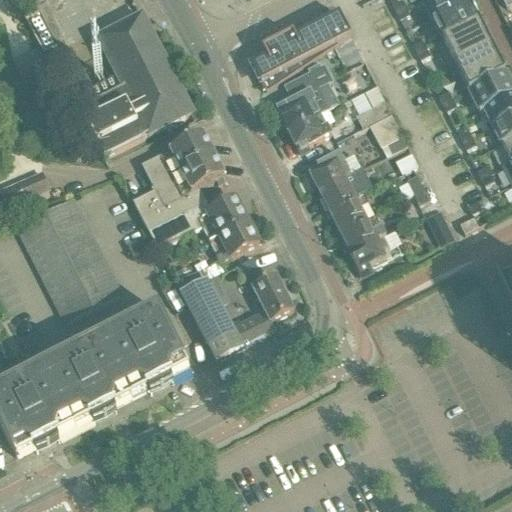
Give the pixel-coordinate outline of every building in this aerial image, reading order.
[(466,0),(429,0),(422,4),(432,23),(468,5),(466,0)] [(511,0),(500,0),(508,13),(511,11),(511,0)] [(402,4),(392,9),(396,17),(406,12),(402,4)] [(468,5),(432,23),(442,44),(434,48),(434,49),(479,26),(468,5)] [(406,12),(396,17),(400,25),(410,20),(406,12)] [(340,19),(296,41),(294,38),(263,54),(268,63),(253,71),(267,97),(268,96),(338,50),(337,49),(352,41),(340,19)] [(147,145),(194,121),(142,21),(98,43),(117,81),(73,103),(105,164),(145,143),(145,142),(146,142),(147,145)] [(427,53),(422,56),(426,64),(438,57),(447,75),(492,52),(479,26),(434,49),(427,53)] [(423,45),(413,50),(417,58),(422,56),(427,53),(423,45)] [(58,73),(74,64),(64,46),(58,49),(59,49),(48,54),(58,73)] [(492,52),(447,75),(448,75),(456,71),(469,96),(506,77),(492,52)] [(292,107),(276,115),(288,137),(289,136),(316,123),(321,121),(320,119),(340,109),(334,96),(330,89),(334,87),(325,69),(321,71),(319,68),(308,74),(309,77),(284,90),(292,107)] [(33,102),(45,96),(31,69),(19,75),(33,102)] [(511,89),(506,77),(469,96),(471,100),(480,117),(511,100),(511,89)] [(449,97),(439,101),(443,109),(453,104),(449,97)] [(511,100),(480,117),(480,118),(484,116),(492,131),(488,134),(511,122),(511,100)] [(453,104),(443,109),(447,117),(457,112),(453,104)] [(385,106),(356,121),(364,135),(370,132),(371,134),(394,123),(385,106)] [(511,122),(488,134),(497,152),(511,144),(511,122)] [(316,123),(289,136),(300,158),(326,144),(333,140),(328,130),(321,134),(316,123)] [(381,153),(403,142),(394,123),(371,134),(381,153)] [(468,135),(459,140),(463,148),(472,143),(468,135)] [(204,140),(201,141),(199,136),(192,139),(195,145),(143,171),(154,192),(215,160),(204,140)] [(472,143),(463,148),(467,155),(476,150),(472,143)] [(511,144),(497,152),(498,152),(502,150),(511,168),(502,172),(503,173),(511,168),(511,144)] [(320,196),(351,180),(341,159),(309,175),(320,196)] [(396,167),(402,179),(418,171),(412,159),(396,167)] [(223,182),(225,181),(215,160),(154,192),(156,196),(134,208),(148,236),(206,207),(199,194),(216,186),(219,191),(225,187),(223,182)] [(511,168),(503,173),(511,190),(511,189),(511,168)] [(487,171),(477,176),(481,184),(491,179),(487,171)] [(351,180),(320,196),(331,218),(366,200),(375,195),(364,173),(351,180)] [(12,212),(49,196),(41,177),(4,193),(12,212)] [(491,179),(481,184),(485,192),(495,187),(491,179)] [(417,180),(407,185),(414,200),(413,200),(414,202),(425,197),(417,180)] [(425,197),(414,202),(419,211),(430,206),(425,197)] [(362,213),(370,209),(366,200),(331,218),(342,239),(368,226),(362,213)] [(209,247),(249,227),(236,203),(211,217),(206,207),(148,236),(159,256),(202,234),(209,247)] [(66,330),(124,301),(74,204),(17,233),(66,330)] [(478,207),(469,212),(473,220),(482,215),(478,207)] [(447,230),(440,217),(426,224),(433,237),(447,230)] [(465,239),(479,232),(474,223),(460,230),(465,239)] [(383,234),(375,238),(368,226),(342,239),(352,259),(384,243),(384,244),(387,242),(383,234)] [(231,263),(260,248),(249,227),(209,247),(220,268),(231,262),(231,263)] [(352,259),(350,260),(362,282),(402,261),(398,253),(390,257),(384,244),(384,243),(352,259)] [(133,261),(145,256),(139,244),(128,250),(133,261)] [(259,274),(242,284),(248,296),(252,294),(264,316),(270,329),(273,328),(295,316),(276,280),(266,286),(259,274)] [(176,286),(175,287),(175,288),(181,299),(205,287),(205,286),(199,275),(176,286)] [(205,287),(181,299),(204,341),(217,367),(245,352),(244,351),(262,341),(276,334),(273,328),(270,329),(264,316),(234,331),(219,304),(209,284),(205,286),(205,287)] [(5,391),(0,393),(0,427),(17,461),(35,452),(37,456),(49,451),(60,444),(58,441),(92,423),(94,427),(106,422),(117,415),(115,411),(149,394),(151,398),(164,393),(174,386),(172,382),(190,373),(159,313),(26,380),(23,375),(3,386),(5,391)]
